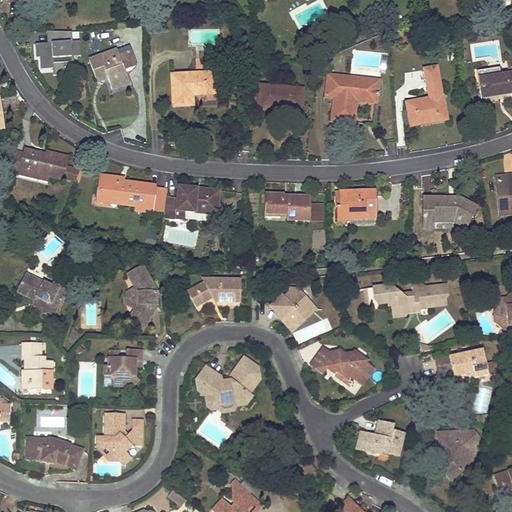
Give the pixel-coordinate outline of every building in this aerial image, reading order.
[(71,31),(52,31),(52,42),(47,42),(35,43),(35,57),(39,57),(40,69),(52,68),(63,67),(73,66),(73,55),(81,54),(80,40),(71,40),(71,31)] [(127,47),(122,49),(117,50),(88,61),(95,78),(105,74),(107,78),(111,90),(129,83),(127,77),(134,66),(129,53),(127,47)] [(435,68),(429,69),(422,70),(425,86),(426,86),(428,99),(406,103),(410,125),(437,120),(437,122),(447,120),(442,96),(440,96),(435,68)] [(192,95),(203,95),(214,94),(214,73),(172,75),(173,105),(192,105),(192,95)] [(498,94),(500,93),(503,93),(503,95),(511,93),(511,73),(483,78),(484,87),(481,88),(482,98),(498,96),(498,94)] [(379,81),(353,78),(328,75),(325,97),(335,98),(332,122),(350,124),(353,97),(376,99),(379,81)] [(129,83),(111,90),(112,94),(130,87),(129,83)] [(301,109),(302,99),(303,90),(260,86),(258,109),(277,111),(278,107),(278,105),(280,105),(280,107),(301,109)] [(353,97),(350,124),(354,124),(357,101),(376,103),(376,99),(353,97)] [(78,112),(73,108),(70,113),(74,117),(78,112)] [(49,178),(56,179),(63,181),(63,179),(75,182),(80,171),(66,167),(68,159),(45,153),(44,156),(23,151),(22,154),(19,168),(28,170),(27,173),(39,176),(38,179),(48,182),(49,178)] [(10,173),(38,179),(39,176),(27,173),(28,170),(19,168),(22,154),(15,153),(10,173)] [(511,175),(495,177),(500,216),(511,214),(510,207),(511,206),(511,175)] [(153,214),(153,211),(155,189),(152,189),(148,189),(148,186),(124,183),(121,182),(118,182),(118,179),(99,176),(97,198),(120,201),(119,204),(135,207),(145,208),(144,213),(153,214)] [(215,215),(217,203),(218,192),(178,187),(176,199),(165,197),(163,212),(163,214),(162,218),(183,220),(184,211),(215,215)] [(155,189),(153,211),(163,212),(165,197),(165,190),(155,189)] [(337,220),(343,220),(350,220),(349,217),(375,216),(376,192),(339,193),(339,207),(338,207),(337,207),(337,220)] [(264,214),(287,214),(286,218),(286,220),(308,221),(309,207),(309,199),(298,199),(287,198),(287,202),(283,201),(284,198),(283,196),(265,195),(264,214)] [(459,222),(459,221),(460,220),(467,224),(476,207),(459,199),(423,198),(423,228),(433,228),(433,221),(459,222)] [(322,207),(309,207),(308,221),(321,222),(322,207)] [(156,292),(149,280),(142,267),(127,275),(137,292),(137,305),(127,322),(142,331),(156,306),(156,292)] [(41,278),(43,271),(32,268),(30,275),(41,278)] [(53,287),(26,274),(19,289),(43,301),(36,315),(51,322),(67,290),(54,283),(53,287)] [(200,293),(190,298),(196,308),(213,299),(214,298),(215,298),(219,303),(237,303),(240,303),(241,279),(212,278),(205,283),(196,287),(200,293)] [(408,312),(414,304),(417,304),(418,309),(419,309),(446,305),(446,296),(448,296),(447,286),(427,288),(422,285),(411,287),(412,294),(404,296),(391,286),(372,288),(374,299),(377,302),(377,304),(389,303),(391,305),(392,314),(399,313),(403,316),(404,316),(408,312)] [(187,292),(190,298),(200,293),(196,287),(187,292)] [(374,299),(372,288),(364,289),(366,306),(377,304),(377,302),(374,299)] [(43,301),(19,289),(17,293),(35,302),(30,312),(36,315),(43,301)] [(298,295),(299,292),(299,289),(288,289),(288,293),(283,298),(281,296),(270,307),(282,321),(286,325),(292,331),(311,314),(306,309),(311,304),(304,297),(302,299),(298,295)] [(498,319),(493,325),(503,332),(504,332),(505,339),(511,338),(511,296),(509,293),(503,299),(497,299),(497,309),(498,319)] [(306,309),(311,314),(316,309),(311,304),(306,309)] [(417,304),(414,304),(408,312),(419,311),(419,309),(418,309),(417,304)] [(73,341),(76,338),(79,336),(71,328),(68,336),(73,341)] [(421,352),(429,350),(429,346),(419,343),(416,344),(417,349),(420,348),(421,352)] [(31,384),(31,386),(31,389),(52,390),(53,362),(45,362),(45,358),(41,358),(41,345),(23,344),(23,359),(26,359),(26,368),(29,368),(29,372),(26,372),(24,372),(23,383),(31,384)] [(374,369),(370,366),(366,363),(368,361),(355,351),(350,358),(339,351),(334,358),(322,349),(310,366),(323,375),(327,369),(335,375),(336,374),(337,373),(346,379),(347,380),(350,377),(362,385),(374,369)] [(473,374),(473,376),(474,379),(489,375),(483,349),(435,360),(438,374),(452,371),(454,378),(473,374)] [(136,368),(136,364),(136,360),(142,360),(142,350),(127,350),(126,358),(108,358),(108,363),(104,363),(104,376),(109,376),(113,381),(113,387),(124,387),(127,383),(133,388),(139,381),(136,378),(136,368)] [(244,358),(230,377),(228,379),(228,381),(222,382),(222,379),(205,367),(195,382),(197,392),(206,398),(207,408),(213,412),(218,411),(223,414),(232,412),(236,407),(246,406),(253,397),(250,394),(260,380),(258,368),(244,358)] [(334,376),(347,386),(346,379),(337,373),(336,374),(335,375),(334,376)] [(10,406),(5,405),(0,404),(0,421),(9,422),(10,406)] [(142,447),(142,439),(142,431),(132,431),(127,435),(124,438),(119,434),(123,430),(124,429),(124,414),(106,414),(105,438),(97,438),(97,449),(106,449),(110,453),(109,462),(118,462),(123,467),(131,459),(126,453),(133,447),(142,447)] [(132,420),(132,431),(142,431),(142,420),(132,420)] [(404,435),(394,432),(393,436),(390,435),(391,431),(393,426),(378,423),(375,432),(378,433),(382,434),(380,438),(374,436),(365,434),(361,450),(379,455),(380,451),(398,456),(404,435)] [(119,434),(124,438),(127,435),(123,430),(119,434)] [(440,443),(443,449),(449,450),(452,454),(451,459),(450,462),(448,465),(446,475),(453,483),(458,479),(463,475),(461,473),(465,469),(466,464),(472,465),(479,438),(473,437),(473,431),(441,433),(442,441),(440,441),(440,443)] [(361,450),(365,434),(360,433),(356,449),(361,450)] [(53,463),(53,462),(75,469),(81,451),(51,440),(28,439),(26,459),(42,459),(42,461),(47,462),(53,463)] [(110,453),(106,449),(97,449),(109,462),(110,453)] [(449,450),(443,449),(451,459),(452,454),(449,450)] [(511,470),(499,475),(505,494),(511,492),(511,470)] [(505,494),(499,475),(495,476),(501,496),(505,494)] [(247,511),(248,509),(250,509),(250,495),(242,488),(232,489),(232,499),(236,503),(231,508),(222,500),(211,511),(212,511),(247,511)] [(181,506),(186,500),(174,490),(169,496),(181,506)] [(258,511),(263,507),(250,495),(250,509),(248,509),(247,511),(258,511)] [(360,511),(347,497),(341,503),(332,511),(360,511)]
